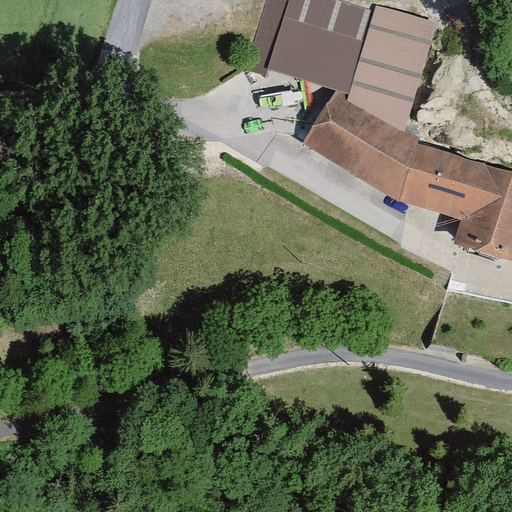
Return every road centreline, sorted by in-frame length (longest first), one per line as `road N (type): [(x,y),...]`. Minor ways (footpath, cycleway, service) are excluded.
road 1 (residential): [(511,368),(294,347),(0,412)]
road 2 (track): [(135,0),(129,65),(138,93),(243,136),(407,246),(511,271)]
road 3 (track): [(0,103),(54,103),(129,65)]
